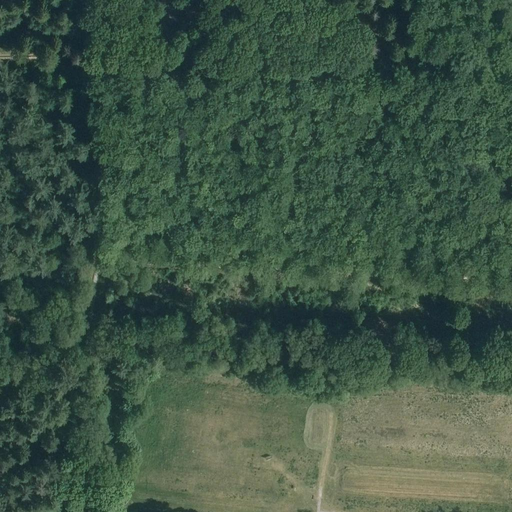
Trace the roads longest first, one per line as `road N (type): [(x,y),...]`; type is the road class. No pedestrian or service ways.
road 1 (track): [(511,50),(0,57)]
road 2 (track): [(80,0),(103,165),(101,266)]
